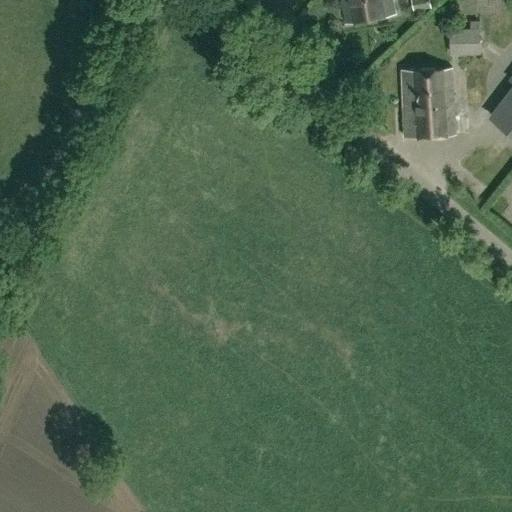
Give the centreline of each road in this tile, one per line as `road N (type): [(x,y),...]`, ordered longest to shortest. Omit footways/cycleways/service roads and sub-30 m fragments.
road 1 (unclassified): [(511,264),(192,0)]
road 2 (unclassified): [(0,288),(150,0)]
